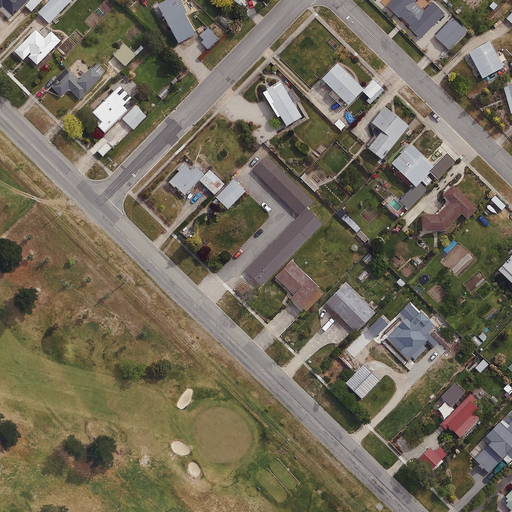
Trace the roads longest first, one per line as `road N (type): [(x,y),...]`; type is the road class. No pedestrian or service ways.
road 1 (secondary): [(95,207),(407,511)]
road 2 (residential): [(95,207),(298,0)]
road 3 (residential): [(336,0),(511,172)]
road 4 (secondary): [(0,113),(95,207)]
